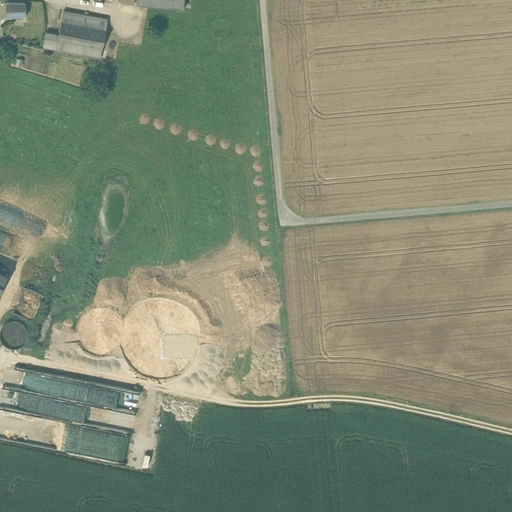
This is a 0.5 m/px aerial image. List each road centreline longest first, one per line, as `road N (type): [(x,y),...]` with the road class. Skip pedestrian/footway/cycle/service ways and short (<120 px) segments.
road 1 (track): [(511,429),(374,398),(211,399),(0,353)]
road 2 (track): [(265,0),(283,221),(511,204)]
